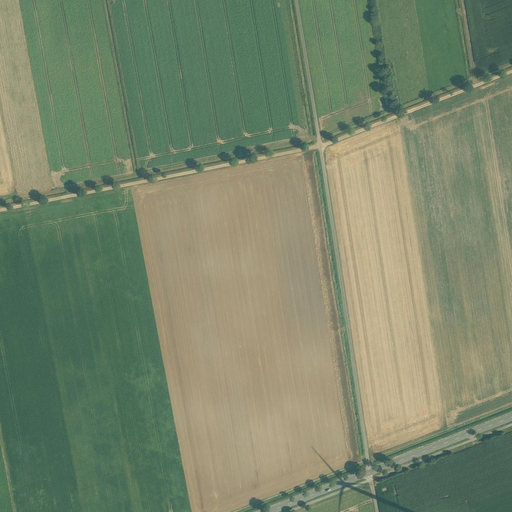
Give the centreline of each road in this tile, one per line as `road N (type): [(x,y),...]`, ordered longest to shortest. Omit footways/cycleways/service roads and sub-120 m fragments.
road 1 (track): [(511,71),(320,146),(0,210)]
road 2 (track): [(296,0),(377,511)]
road 3 (secondary): [(511,417),(267,511)]
